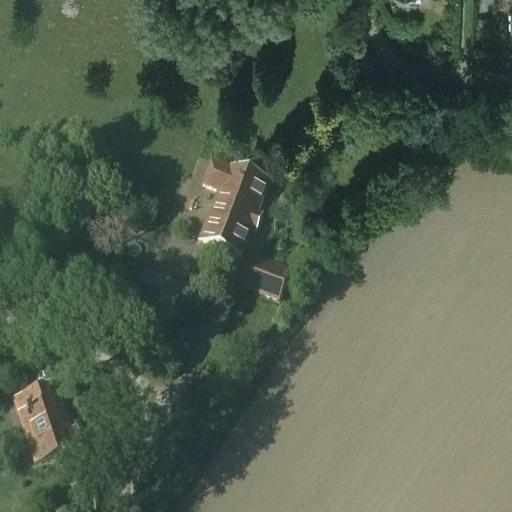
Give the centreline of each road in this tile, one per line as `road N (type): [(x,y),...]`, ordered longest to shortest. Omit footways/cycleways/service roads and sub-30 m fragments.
road 1 (track): [(0,330),(167,404)]
road 2 (track): [(99,511),(167,404)]
road 3 (residential): [(511,82),(392,81)]
